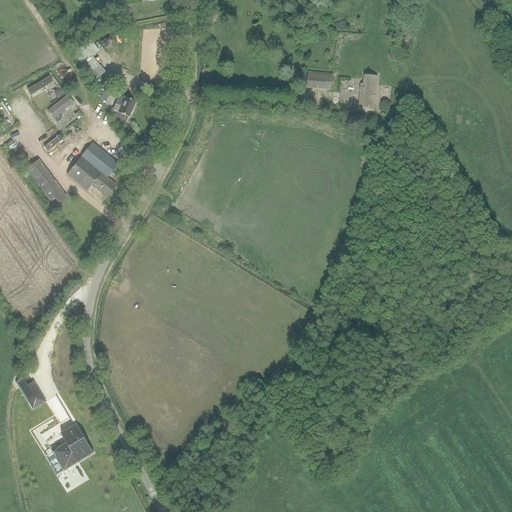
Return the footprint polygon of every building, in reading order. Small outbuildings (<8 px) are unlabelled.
[(91,39),(72,51),(87,73),(99,66),(92,55),(98,51),(91,39)] [(365,62),(363,86),(371,86),(371,91),(386,92),(387,75),(381,74),(382,64),(386,64),(387,49),(382,49),(382,50),(370,49),(369,62),(365,62)] [(329,55),(323,54),(320,86),(325,86),(325,82),(337,83),(340,57),(329,56),(329,55)] [(105,73),(100,66),(94,70),(88,75),(87,76),(92,82),(105,73)] [(30,95),(53,80),(49,74),(26,88),(30,95)] [(105,102),(108,97),(103,94),(100,99),(105,102)] [(47,111),(54,120),(56,123),(62,118),(60,115),(74,104),(68,95),(47,111)] [(128,118),(129,117),(135,102),(120,96),(114,111),(128,118)] [(0,109),(0,125),(4,130),(11,124),(0,109)] [(78,120),(82,116),(79,112),(74,115),(78,120)] [(54,131),(40,143),(45,149),(59,136),(54,131)] [(93,143),(81,157),(67,175),(87,191),(91,185),(107,197),(116,186),(107,179),(119,165),(93,143)] [(54,207),(67,197),(39,160),(26,170),(54,207)] [(27,386),(35,400),(42,395),(34,382),(27,386)] [(76,425),(61,434),(67,444),(52,453),(64,472),(94,454),(76,425)]
